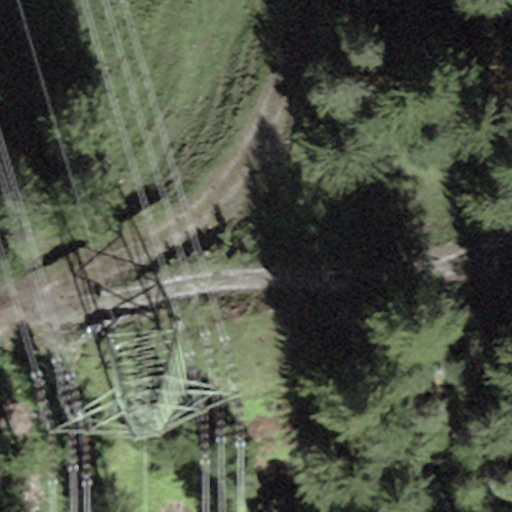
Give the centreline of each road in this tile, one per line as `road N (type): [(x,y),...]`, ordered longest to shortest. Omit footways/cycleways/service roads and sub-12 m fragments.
road 1 (track): [(0,310),(65,293),(192,229),(249,176),(285,104),(312,0)]
road 2 (track): [(511,219),(484,262),(65,293)]
